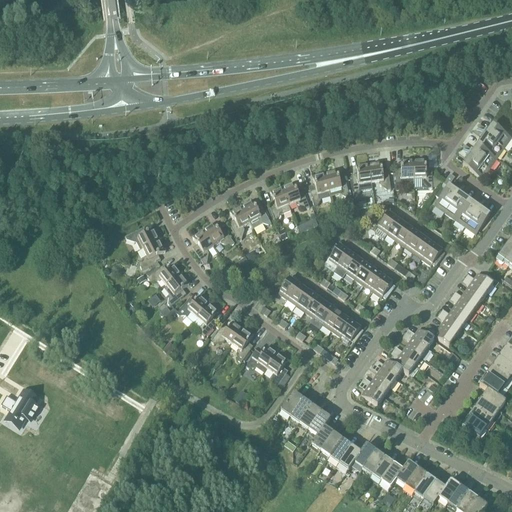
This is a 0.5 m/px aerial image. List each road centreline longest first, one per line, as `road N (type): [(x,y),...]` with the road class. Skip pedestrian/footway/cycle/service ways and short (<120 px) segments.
road 1 (residential): [(346,386),(220,293),(172,230),(234,189),(319,157),(405,142),(451,145)]
road 2 (residential): [(346,386),(392,319),(433,305),(508,209)]
road 3 (primary): [(122,109),(351,59)]
road 4 (primary): [(351,59),(126,78)]
road 5 (track): [(167,385),(0,291)]
road 6 (primary): [(351,59),(511,20)]
road 7 (residential): [(419,445),(505,325)]
road 8 (primary): [(0,121),(122,109)]
